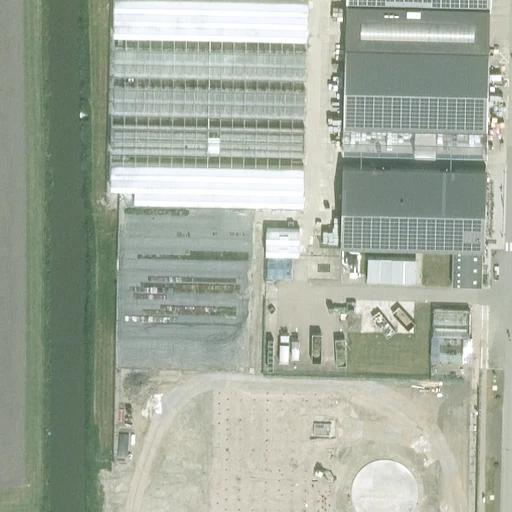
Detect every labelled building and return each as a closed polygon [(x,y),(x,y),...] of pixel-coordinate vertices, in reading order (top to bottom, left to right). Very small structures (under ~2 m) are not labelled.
[(114,0),(114,33),(307,37),(308,0),(290,0),(114,0)] [(346,0),(347,4),(346,44),(343,151),(487,155),(490,47),(491,7),(491,0),(346,0)] [(113,47),(113,71),(307,76),(307,52),(113,47)] [(113,85),(112,110),(223,112),(306,115),(306,90),(113,85)] [(112,124),(112,148),(305,153),(305,129),(112,124)] [(111,162),(111,187),(135,188),(135,200),(223,202),(304,204),(305,167),(111,162)] [(343,165),(341,245),(453,248),(452,285),(482,286),(483,248),(485,248),(487,168),(343,165)] [(266,254),(266,255),(299,255),(300,229),(267,228),(266,254)] [(358,306),(357,333),(431,335),(430,361),(470,362),(471,309),(358,306)] [(194,383),(190,505),(304,508),(307,386),(194,383)]
